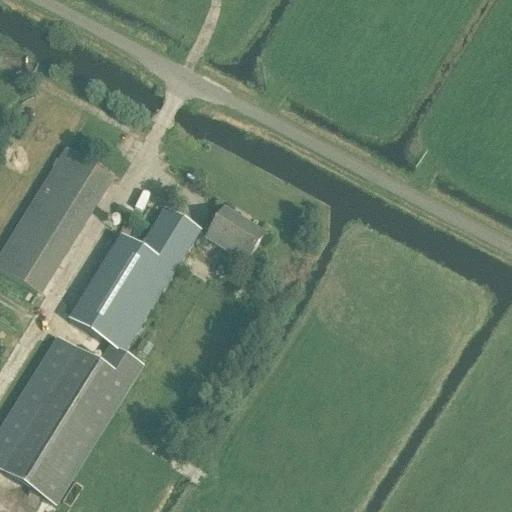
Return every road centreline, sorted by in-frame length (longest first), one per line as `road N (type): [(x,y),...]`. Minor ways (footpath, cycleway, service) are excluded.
road 1 (unclassified): [(511,249),(37,0)]
road 2 (track): [(200,48),(0,393)]
